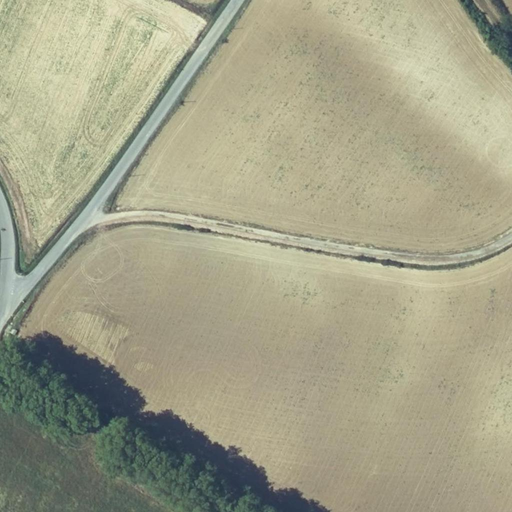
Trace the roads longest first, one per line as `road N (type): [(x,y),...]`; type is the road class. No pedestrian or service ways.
road 1 (track): [(85,215),(179,215),(415,256),(474,252),(511,235)]
road 2 (tertiary): [(237,0),(85,215),(8,303)]
road 3 (tertiary): [(0,362),(232,511)]
